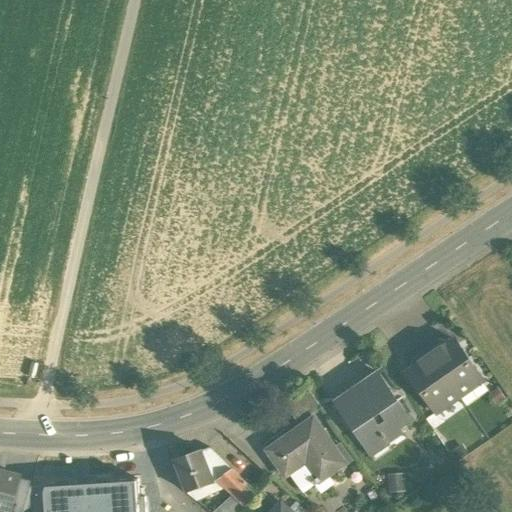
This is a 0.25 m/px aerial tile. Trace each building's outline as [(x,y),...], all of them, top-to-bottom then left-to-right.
[(454,340),(449,344),(440,343),(428,352),(459,397),(482,380),(454,340)] [(459,397),(428,352),(415,360),(414,369),(408,373),(436,413),(459,397)] [(379,374),(353,392),(353,391),(343,397),(344,398),(336,404),(335,404),(360,441),(367,452),(412,422),(379,374)] [(307,389),(284,403),(298,423),(320,408),(307,389)] [(336,404),(334,401),(322,402),(323,410),(349,448),(360,441),(335,404),(336,404)] [(313,418),(267,450),(286,476),(294,471),(293,469),(310,458),(316,468),(312,471),(320,482),(345,464),(313,418)] [(232,470),(209,448),(201,451),(214,484),(218,480),(232,470)] [(201,451),(174,461),(186,494),(214,484),(201,451)] [(258,494),(232,470),(218,480),(232,493),(247,507),(258,494)] [(19,477),(0,472),(0,511),(3,511),(10,511),(19,478),(19,477)] [(22,511),(31,481),(19,478),(10,511),(22,511)] [(146,511),(145,498),(140,498),(138,480),(32,486),(24,511),(146,511)] [(232,493),(216,511),(241,511),(247,507),(232,493)]
